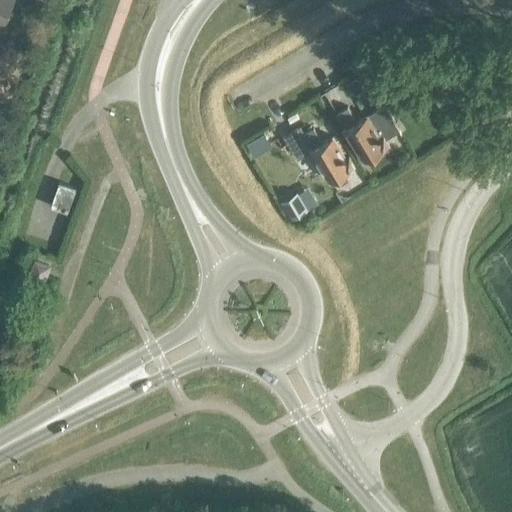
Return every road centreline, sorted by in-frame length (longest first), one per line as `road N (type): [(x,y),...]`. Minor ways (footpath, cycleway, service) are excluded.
road 1 (unclassified): [(339,456),(411,417),(445,380),(458,337),(451,261),(459,224),(482,188),(511,167)]
road 2 (unclassified): [(511,8),(396,13),(239,100)]
road 3 (secondary): [(229,269),(190,203),(161,129),(157,84),(184,15)]
road 4 (unclassified): [(0,450),(211,336)]
road 5 (secondary): [(283,358),(308,329),(306,291),(278,264),(253,260),(229,269)]
